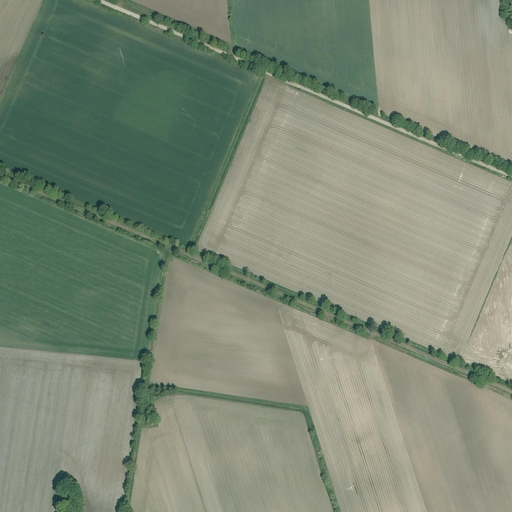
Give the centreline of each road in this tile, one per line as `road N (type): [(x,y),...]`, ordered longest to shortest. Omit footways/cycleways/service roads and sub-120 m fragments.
road 1 (track): [(511,394),(0,178)]
road 2 (track): [(110,0),(511,169)]
